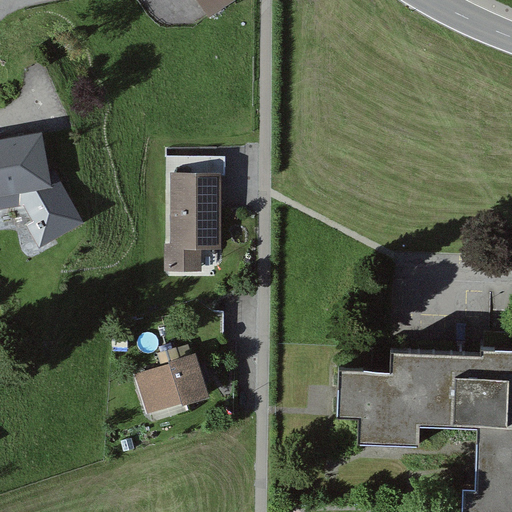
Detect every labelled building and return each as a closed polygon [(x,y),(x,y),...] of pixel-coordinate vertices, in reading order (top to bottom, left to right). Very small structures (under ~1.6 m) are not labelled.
[(240,0),(196,0),(211,20),(240,0)] [(50,157),(45,131),(0,139),(0,212),(7,212),(27,255),(89,225),(50,157)] [(222,174),(174,173),(171,266),(202,266),(203,249),(220,250),(222,174)] [(396,371),(343,369),(341,415),(363,416),(363,441),(423,443),(424,421),(485,423),(483,482),(467,482),(465,511),(511,511),(511,346),(487,346),(487,354),(396,351),(396,371)] [(198,356),(137,374),(147,405),(181,394),(183,403),(210,395),(198,356)]
